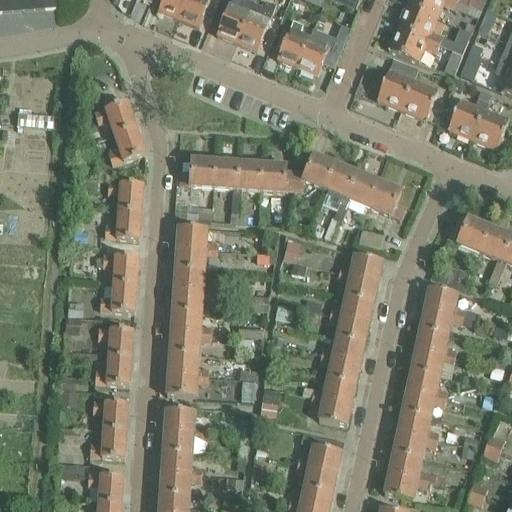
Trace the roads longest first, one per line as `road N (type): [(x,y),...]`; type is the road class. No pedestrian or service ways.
road 1 (residential): [(138,511),(158,145),(125,38)]
road 2 (residential): [(450,171),(402,286),(352,511)]
road 3 (residential): [(333,122),(125,38)]
road 4 (residential): [(333,122),(382,0)]
road 5 (residential): [(450,171),(333,122)]
